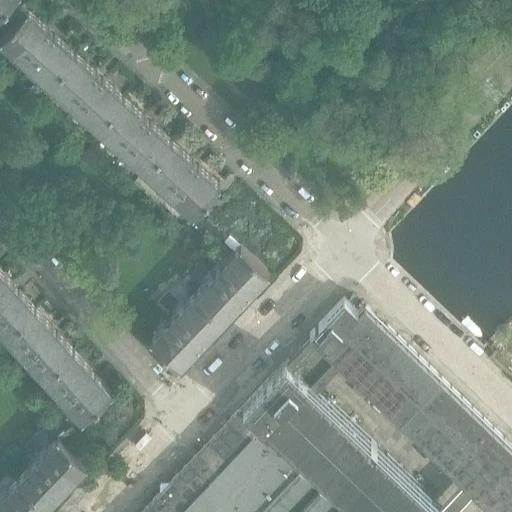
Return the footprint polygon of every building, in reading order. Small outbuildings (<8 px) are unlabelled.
[(0,0),(0,13),(12,0),(0,0)] [(75,52),(48,28),(27,8),(1,38),(49,81),(75,52)] [(123,96),(95,71),(75,52),(49,81),(97,125),(123,96)] [(172,140),(144,115),(123,96),(97,125),(145,169),(172,140)] [(220,184),(192,158),(172,140),(145,169),(193,213),(220,184)] [(224,319),(251,290),(269,271),(240,244),(195,291),(224,319)] [(35,307),(13,282),(0,267),(0,327),(6,334),(35,307)] [(179,366),(206,337),(224,319),(195,291),(150,339),(179,366)] [(511,511),(511,444),(365,303),(364,303),(363,305),(358,311),(344,297),(309,333),(340,363),(494,511),(511,511)] [(74,349),(51,324),(35,307),(6,334),(44,376),(74,349)] [(309,333),(286,358),(317,387),(340,363),(309,333)] [(112,391),(89,366),(74,349),(44,376),(82,418),(112,391)] [(448,511),(317,387),(286,358),(243,403),(249,409),(246,412),(254,420),(257,416),(263,422),(258,428),(298,467),(255,511),(448,511)] [(139,511),(255,511),(298,467),(258,428),(263,422),(257,416),(254,420),(246,412),(249,409),(243,403),(139,511)] [(47,505),(87,463),(58,436),(19,478),(47,505)] [(0,511),(40,511),(47,505),(19,478),(0,496),(0,511)]
